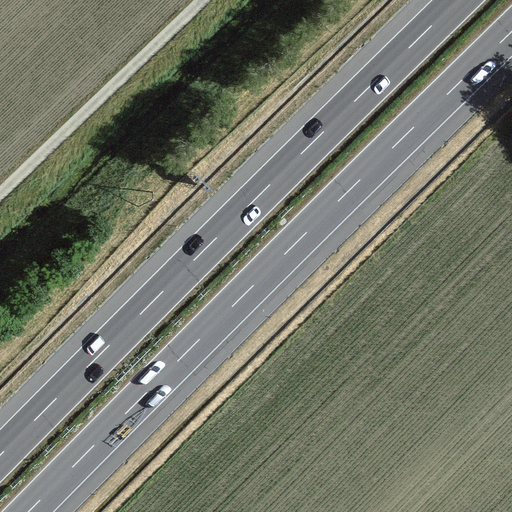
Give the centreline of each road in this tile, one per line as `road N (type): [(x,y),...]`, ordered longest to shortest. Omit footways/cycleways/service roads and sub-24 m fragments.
road 1 (motorway): [(28,511),(511,31)]
road 2 (motorway): [(458,0),(0,455)]
road 3 (track): [(0,194),(203,0)]
